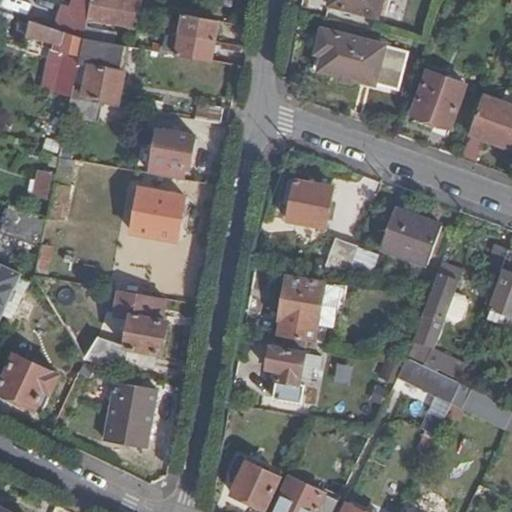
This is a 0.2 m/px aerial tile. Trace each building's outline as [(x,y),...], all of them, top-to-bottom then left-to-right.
[(91,17),(94,0),(73,0),(72,4),(62,1),(54,26),(86,36),(89,26),(91,17)] [(144,0),(94,0),(91,17),(140,27),(144,0)] [(380,17),(384,0),(331,0),(331,4),(380,17)] [(217,41),(221,20),(187,14),(183,35),(217,41)] [(57,91),(74,97),(86,36),(54,26),(32,19),(29,35),(63,47),(61,53),(65,55),(57,91)] [(89,26),(86,36),(94,38),(118,43),(120,33),(89,26)] [(397,86),(407,53),(385,45),(385,43),(325,28),(318,51),(324,54),(321,68),(376,83),(377,82),(397,86)] [(213,62),(217,41),(183,35),(180,55),(213,62)] [(121,71),(126,45),(118,43),(94,38),(84,92),(120,99),(126,73),(121,71)] [(241,67),(244,46),(217,41),(213,62),(241,67)] [(452,127),(468,85),(430,71),(416,113),(452,127)] [(511,105),(484,95),(471,132),(511,147),(511,105)] [(103,120),(106,103),(74,97),(71,114),(103,120)] [(198,104),(196,119),(220,122),(223,108),(198,104)] [(156,175),(185,179),(187,168),(194,169),(199,136),(164,129),(161,145),(156,175)] [(156,175),(161,145),(146,143),(141,172),(156,175)] [(76,160),(62,157),(58,176),(57,184),(70,187),(76,160)] [(39,198),(53,201),(57,184),(58,176),(44,173),(39,198)] [(328,227),(336,187),(298,180),(291,220),(328,227)] [(53,201),(50,216),(64,219),(70,187),(57,184),(53,201)] [(181,241),(189,198),(146,190),(138,233),(181,241)] [(4,233),(44,247),(50,217),(13,206),(4,233)] [(430,259),(443,222),(398,206),(384,243),(430,259)] [(334,237),(328,267),(349,270),(360,242),(334,237)] [(486,266),(504,272),(511,250),(511,248),(495,243),(486,266)] [(47,244),(41,269),(51,271),(56,246),(47,244)] [(446,311),(457,284),(462,270),(446,264),(421,332),(411,356),(461,380),(466,365),(445,355),(442,361),(429,357),(446,311)] [(0,313),(4,315),(21,279),(0,268),(0,313)] [(511,274),(508,273),(491,318),(511,326),(511,274)] [(331,326),(339,283),(288,274),(278,331),(315,338),(317,324),(331,326)] [(17,321),(34,286),(21,279),(4,315),(17,321)] [(469,289),(457,284),(446,311),(459,316),(465,312),(472,295),(469,289)] [(166,321),(170,299),(122,291),(118,316),(132,318),(128,345),(100,340),(84,317),(67,325),(88,362),(125,369),(129,349),(164,355),(170,322),(166,321)] [(313,366),(316,353),(272,346),(268,368),(280,370),(276,398),(298,402),(304,366),(313,366)] [(55,389),(62,376),(17,355),(0,390),(38,409),(49,385),(55,389)] [(463,383),(407,357),(399,375),(454,401),(463,383)] [(340,363),(339,382),(355,383),(356,364),(340,363)] [(466,374),(463,383),(485,393),(489,384),(466,374)] [(113,402),(115,380),(88,378),(87,401),(113,402)] [(463,383),(454,401),(507,425),(511,413),(511,405),(485,393),(463,383)] [(145,451),(157,391),(118,384),(106,444),(145,451)] [(266,510),(281,479),(248,464),(233,494),(266,510)] [(274,511),(334,511),(339,502),(291,478),(274,511)] [(479,484),(474,494),(486,500),(489,496),(494,498),(497,493),(479,484)]
